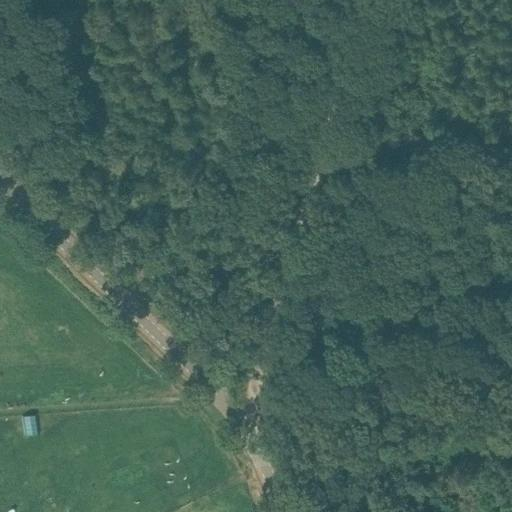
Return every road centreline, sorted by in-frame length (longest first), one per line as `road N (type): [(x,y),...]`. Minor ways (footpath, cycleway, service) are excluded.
road 1 (tertiary): [(260,511),(215,401),(172,340),(0,175)]
road 2 (track): [(236,392),(345,0)]
